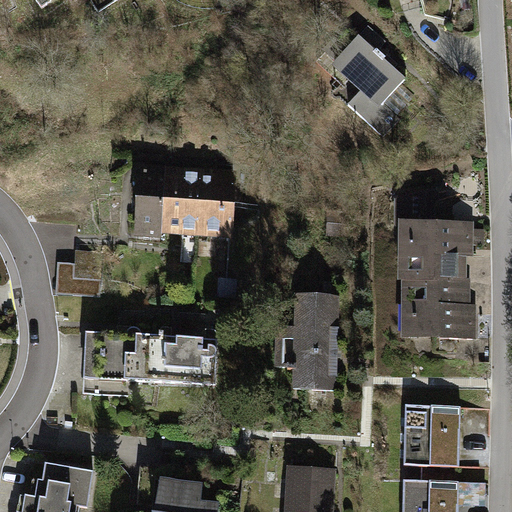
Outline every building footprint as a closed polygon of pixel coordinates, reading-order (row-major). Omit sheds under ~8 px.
[(36,0),(42,8),(55,0),(90,0),(95,7),(102,3),(105,9),(118,0),(36,0)] [(386,42),(369,27),(335,63),(364,89),(349,106),(381,135),(398,117),(398,116),(384,104),(402,85),(406,80),(386,62),(388,60),(378,51),(386,42)] [(415,97),(402,85),(384,104),(398,116),(415,97)] [(139,230),(165,232),(164,187),(165,172),(143,170),(139,230)] [(195,234),(199,174),(165,172),(164,187),(165,232),(182,233),(195,234)] [(198,234),(231,235),(234,176),(199,174),(195,234),(198,234)] [(428,227),(427,191),(398,199),(398,227),(428,227)] [(346,214),(330,213),(329,234),(345,235),(346,214)] [(471,249),(471,223),(438,223),(438,228),(411,228),(411,256),(404,256),(404,281),(408,281),(465,281),(465,255),(462,255),(462,249),(471,249)] [(195,234),(182,233),(181,262),(196,263),(198,234),(195,234)] [(102,266),(103,252),(77,251),(76,264),(81,265),(102,266)] [(81,265),(76,264),(58,263),(57,295),(101,297),(102,279),(80,278),(81,265)] [(102,266),(81,265),(80,278),(102,279),(102,266)] [(236,279),(220,278),(219,298),(235,298),(236,279)] [(468,281),(465,281),(408,281),(407,305),(413,305),(413,333),(440,333),(440,339),(473,339),(473,314),(466,314),(466,308),(468,307),(468,281)] [(337,391),(340,296),(297,295),(296,339),(279,339),(278,367),(288,367),(288,370),(295,370),(295,380),(313,381),(313,390),(337,391)] [(126,336),(98,335),(97,354),(101,354),(99,395),(128,396),(129,381),(216,385),(218,340),(164,338),(164,334),(160,334),(160,337),(142,337),(141,332),(137,328),(127,328),(126,336)] [(461,408),(406,406),(405,466),(460,467),(461,408)] [(491,408),(461,408),(460,467),(490,467),(491,408)] [(88,508),(94,472),(46,464),(40,499),(30,497),(27,511),(64,511),(66,504),(80,507),(88,508)] [(291,467),(290,478),(334,480),(335,470),(291,467)] [(206,511),(207,503),(200,502),(201,485),(172,482),(172,477),(140,474),(137,505),(160,507),(159,511),(206,511)] [(332,511),(334,480),(290,478),(287,511),(332,511)] [(459,511),(460,483),(404,482),(403,511),(459,511)] [(488,511),(490,483),(460,483),(459,511),(488,511)]
